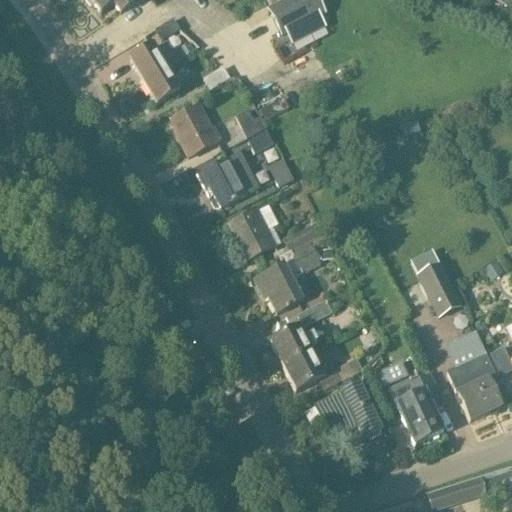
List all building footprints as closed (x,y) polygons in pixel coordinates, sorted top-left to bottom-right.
[(83,0),(90,7),(94,7),(102,16),(112,8),(120,17),(132,6),(127,0),(83,0)] [(314,0),(286,0),(266,11),(280,38),(322,16),(314,0)] [(511,0),(483,0),(490,3),(491,2),(509,10),(511,2),(511,0)] [(173,23),(154,35),(160,45),(179,33),(173,23)] [(129,64),(142,86),(166,72),(152,50),(129,64)] [(166,72),(142,86),(156,108),(179,94),(166,72)] [(209,95),(228,83),(222,72),(203,84),(209,95)] [(283,103),(260,114),(265,124),(288,113),(283,103)] [(187,162),(216,147),(197,112),(171,125),(179,141),(177,142),(187,162)] [(246,143),(265,133),(259,122),(252,125),(247,116),(234,122),(246,143)] [(254,159),(273,149),(267,137),(248,147),(254,159)] [(258,194),(239,157),(194,180),(207,203),(212,201),(219,215),(258,194)] [(292,186),(281,165),(266,172),(277,193),(292,186)] [(235,244),(233,245),(243,266),(273,252),(256,216),(228,229),(235,244)] [(282,243),(288,257),(310,247),(326,242),(316,225),(305,231),(305,232),(282,243)] [(262,299),(266,297),(276,319),(302,307),(290,284),(320,269),(310,247),(288,257),(278,262),(283,270),(254,285),(262,299)] [(438,324),(462,311),(439,267),(415,280),(438,324)] [(302,332),(330,318),(324,306),(297,321),(302,332)] [(268,347),(282,371),(311,356),(298,331),(268,347)] [(511,375),(511,373),(502,353),(489,358),(500,380),(511,375)] [(334,375),(334,376),(324,381),(311,356),(282,371),(295,397),(316,385),(322,396),(362,376),(356,364),(334,375)] [(494,381),(484,359),(446,376),(456,398),(468,426),(498,412),(486,385),(494,381)] [(383,391),(393,386),(387,372),(377,376),(383,391)] [(413,452),(444,437),(435,416),(444,412),(429,379),(407,389),(412,400),(393,409),(413,452)] [(341,399),(314,411),(329,444),(356,431),(362,443),(379,435),(357,388),(342,395),(340,396),(341,399)] [(447,511),(485,501),(484,499),(498,494),(498,496),(511,492),(511,491),(511,471),(457,488),(435,495),(426,497),(430,511),(447,511)]
